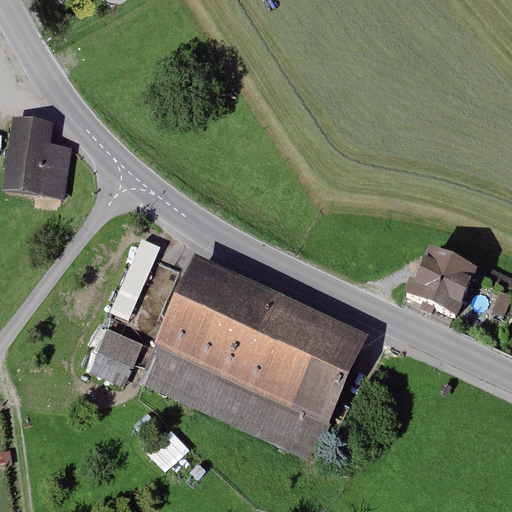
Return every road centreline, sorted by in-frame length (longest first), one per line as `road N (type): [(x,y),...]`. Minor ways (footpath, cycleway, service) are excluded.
road 1 (tertiary): [(1,0),(49,85),(130,182),(220,242),(511,379)]
road 2 (track): [(130,182),(0,348)]
road 3 (track): [(31,511),(16,416),(0,372)]
